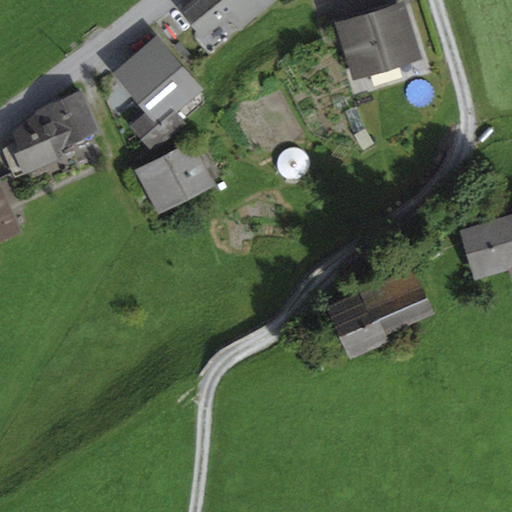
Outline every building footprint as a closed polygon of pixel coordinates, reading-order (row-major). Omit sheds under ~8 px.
[(228,11),(240,25),(270,0),(193,0),(184,8),(203,31),(228,11)] [(414,51),(400,5),(342,23),(356,70),(414,51)] [(156,39),(118,71),(126,80),(130,77),(156,107),(135,124),(153,146),(183,121),(172,109),(197,88),(156,39)] [(79,92),(48,106),(17,129),(20,136),(25,149),(31,164),(56,154),(53,146),(94,128),(86,110),(79,92)] [(33,168),(31,164),(25,149),(20,136),(3,147),(15,175),(33,168)] [(285,147),(286,164),(305,163),(304,145),(285,147)] [(195,153),(186,157),(181,146),(139,167),(159,207),(209,181),(203,169),(209,165),(204,154),(197,157),(195,153)] [(0,193),(9,214),(25,207),(10,173),(0,177),(0,193)] [(9,214),(0,193),(0,208),(10,232),(16,230),(9,214)] [(0,236),(10,232),(0,208),(0,236)] [(511,214),(464,228),(477,270),(510,261),(511,266),(511,214)] [(331,304),(347,343),(380,329),(431,308),(415,269),(331,304)] [(347,343),(349,347),(382,334),(380,329),(347,343)]
